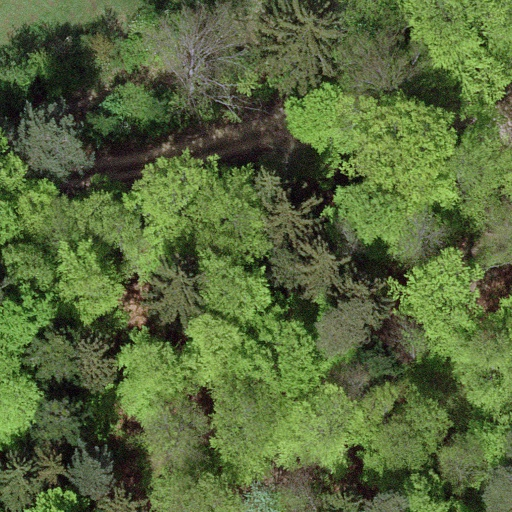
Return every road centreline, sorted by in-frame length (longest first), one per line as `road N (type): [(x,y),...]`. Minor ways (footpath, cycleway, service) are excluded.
road 1 (track): [(0,167),(313,117),(511,123)]
road 2 (track): [(511,218),(471,272),(241,511)]
road 3 (track): [(0,140),(36,110),(327,0)]
